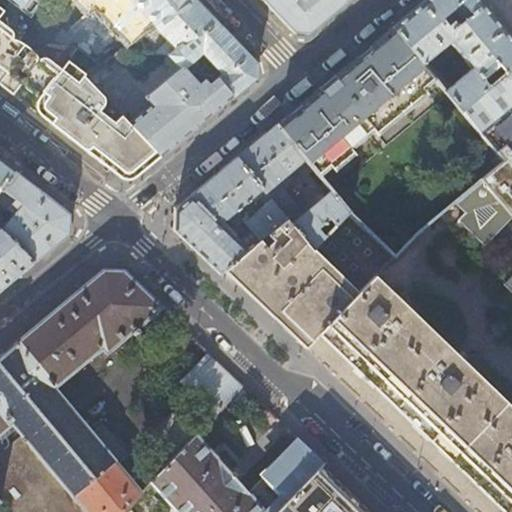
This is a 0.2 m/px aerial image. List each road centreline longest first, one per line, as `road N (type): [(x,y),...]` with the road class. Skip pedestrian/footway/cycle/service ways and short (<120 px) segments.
road 1 (residential): [(421,511),(117,221)]
road 2 (residential): [(384,0),(117,221)]
road 3 (residential): [(117,221),(0,320)]
road 4 (residential): [(117,221),(0,122)]
